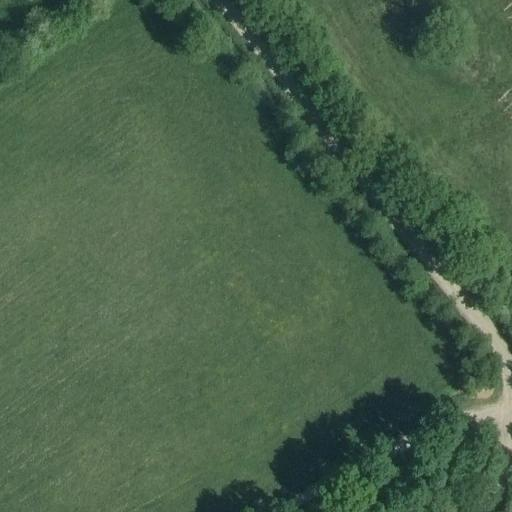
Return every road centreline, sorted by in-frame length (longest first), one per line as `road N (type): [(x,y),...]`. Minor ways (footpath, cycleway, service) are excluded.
road 1 (track): [(219,0),(495,349),(507,370),(510,405)]
road 2 (track): [(510,405),(463,413),(284,511)]
